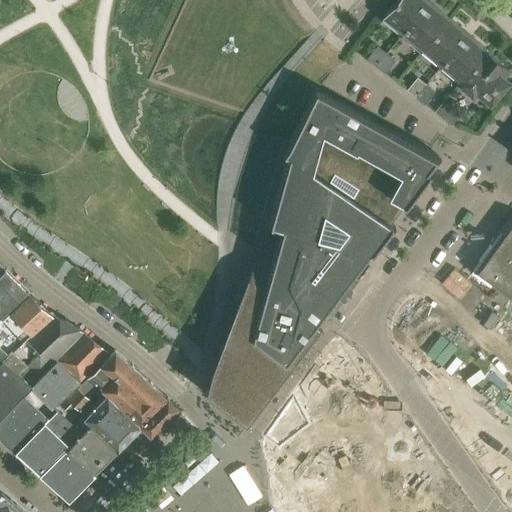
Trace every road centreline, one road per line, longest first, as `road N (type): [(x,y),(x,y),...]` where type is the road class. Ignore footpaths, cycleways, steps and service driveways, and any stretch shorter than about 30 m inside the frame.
road 1 (residential): [(511,446),(370,337),(511,126)]
road 2 (residential): [(0,244),(186,400)]
